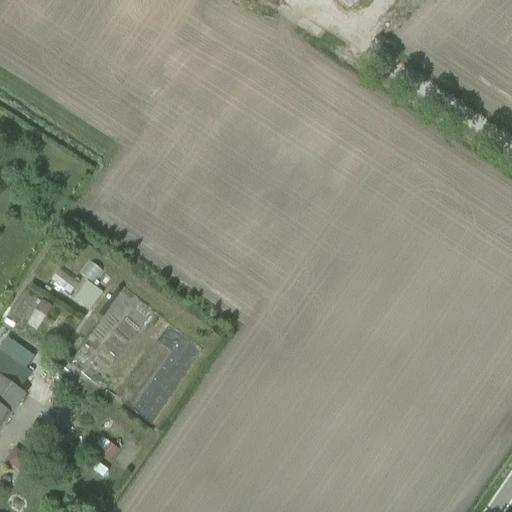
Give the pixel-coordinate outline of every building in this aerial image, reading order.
[(340,0),(348,8),(356,0),(340,0)] [(58,271),(49,283),(67,295),(76,283),(58,271)] [(83,281),(72,300),(90,310),(101,291),(83,281)] [(0,376),(0,431),(26,395),(0,376)] [(5,459),(17,470),(27,459),(14,448),(5,459)]
